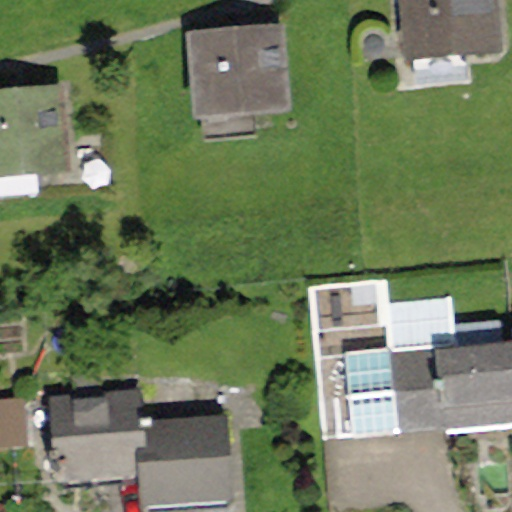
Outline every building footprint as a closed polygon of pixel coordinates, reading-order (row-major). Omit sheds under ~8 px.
[(496,0),(403,0),(407,71),(500,67),(496,0)] [(281,29),(187,36),(194,128),(287,121),(281,29)] [(61,92),(0,95),(0,184),(65,181),(61,92)] [(511,430),(511,355),(460,360),(454,295),(386,301),(390,354),(345,358),(353,445),(511,430)] [(72,401),(51,402),(56,491),(144,486),(141,430),(139,397),(102,399),(100,373),(71,375),(72,401)] [(25,402),(0,403),(0,451),(27,450),(25,402)] [(226,423),(141,430),(144,486),(146,511),(210,511),(233,510),(226,423)]
